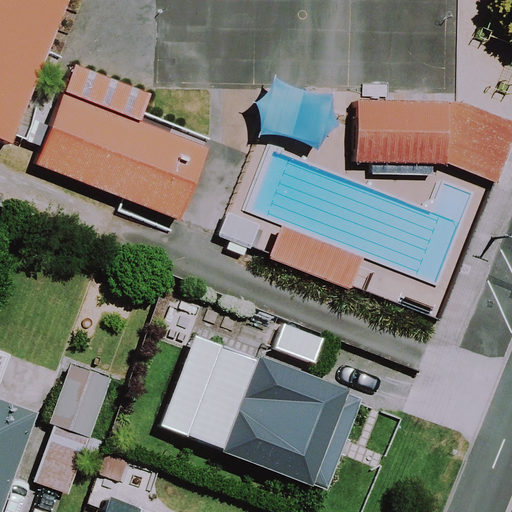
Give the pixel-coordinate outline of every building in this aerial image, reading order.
[(0,0),(0,72),(28,0),(0,0)] [(170,160),(19,100),(0,149),(0,172),(143,229),(170,160)] [(420,103),(329,103),(328,167),(407,169),(468,190),(491,125),(420,103)] [(343,296),(357,257),(435,285),(467,197),(437,186),(427,213),(269,155),(246,216),(273,226),(259,265),(343,296)] [(351,402),(211,348),(176,440),(316,494),(351,402)] [(0,507),(10,477),(39,486),(35,501),(49,506),(54,490),(71,496),(105,388),(0,355),(0,507)] [(129,511),(106,502),(101,511),(129,511)]
